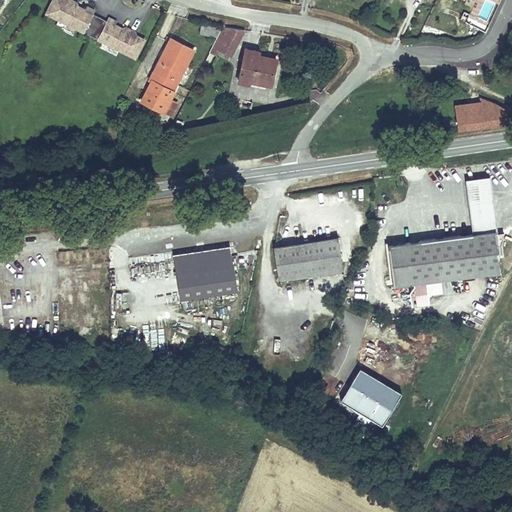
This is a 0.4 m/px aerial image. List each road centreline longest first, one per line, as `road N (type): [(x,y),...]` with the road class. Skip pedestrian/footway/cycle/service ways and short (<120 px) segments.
road 1 (primary): [(296,170),(0,213)]
road 2 (primary): [(511,139),(296,170)]
road 3 (residential): [(379,50),(320,26),(181,0)]
road 4 (residential): [(511,0),(496,33),(469,54),(379,50)]
road 5 (residential): [(296,170),(300,146),(327,101),(379,50)]
